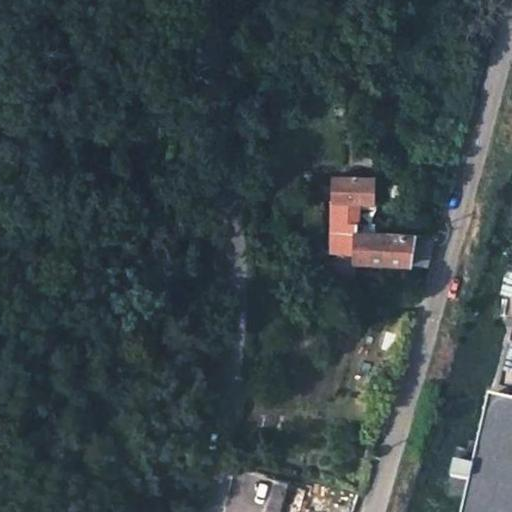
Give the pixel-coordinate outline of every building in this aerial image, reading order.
[(416,195),(444,202),(450,181),(420,175),(416,195)] [(374,265),(375,234),(360,235),(360,202),(377,202),(377,179),(336,180),(335,253),(356,254),(354,264),(374,265)] [(435,235),(375,234),(374,265),(427,268),(435,235)] [(354,286),(354,264),(331,263),(330,285),(354,286)] [(511,511),(511,397),(492,393),(464,511),(511,511)] [(283,511),(287,485),(270,483),(266,511),(283,511)]
